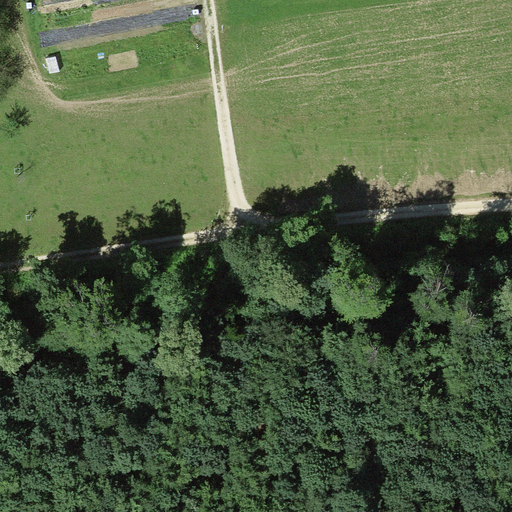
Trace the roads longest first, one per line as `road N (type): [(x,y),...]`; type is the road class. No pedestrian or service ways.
road 1 (track): [(511,204),(243,229)]
road 2 (track): [(0,270),(243,229)]
road 3 (track): [(243,229),(205,0)]
